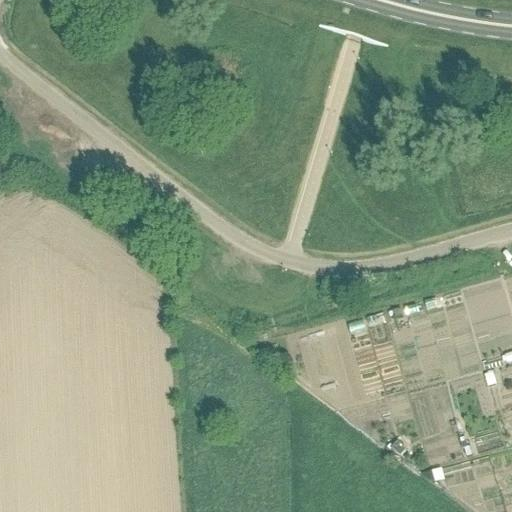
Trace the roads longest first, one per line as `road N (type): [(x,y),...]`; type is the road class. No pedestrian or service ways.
road 1 (unclassified): [(511,232),(355,271),(287,263),(225,232),(0,57)]
road 2 (secondary): [(367,0),(511,28)]
